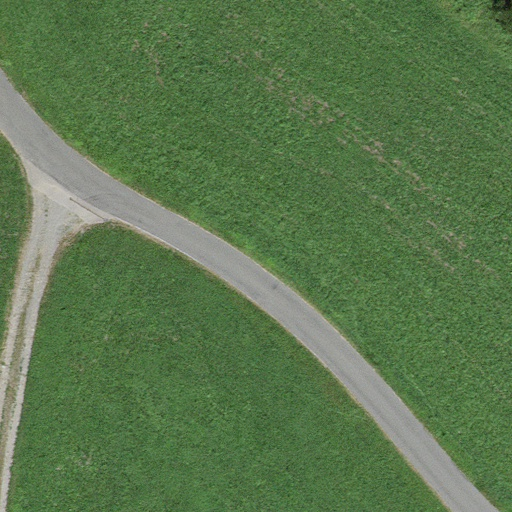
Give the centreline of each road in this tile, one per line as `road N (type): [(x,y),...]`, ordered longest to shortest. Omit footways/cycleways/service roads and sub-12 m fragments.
road 1 (track): [(477,511),(276,296),(67,167),(0,112)]
road 2 (track): [(0,396),(27,275),(67,167)]
